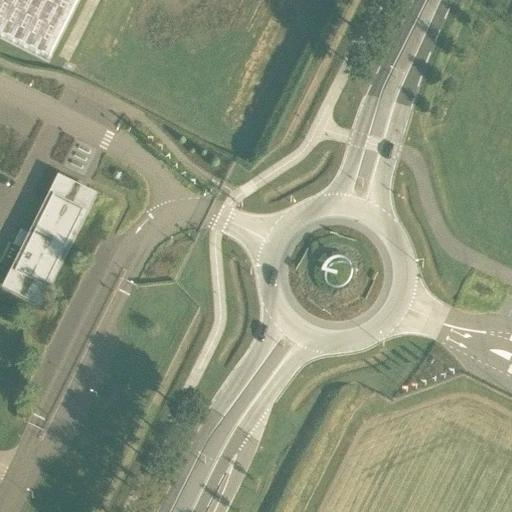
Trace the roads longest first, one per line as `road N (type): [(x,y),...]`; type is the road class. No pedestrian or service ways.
road 1 (unclassified): [(272,246),(194,213),(158,227),(128,267),(4,511)]
road 2 (primary): [(382,227),(384,168),(401,106),(446,0)]
road 3 (primary): [(283,319),(195,446),(162,511)]
road 4 (primary): [(419,0),(329,207)]
road 5 (primary): [(198,511),(255,414),(314,339)]
road 6 (primary): [(314,339),(357,338),(390,311),(401,276),(382,227)]
road 7 (unknown): [(58,121),(0,229)]
